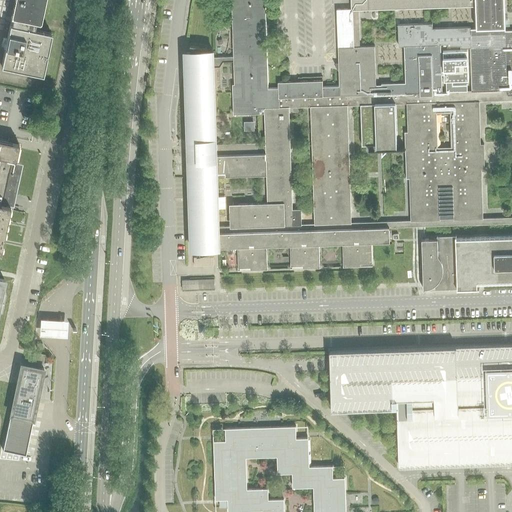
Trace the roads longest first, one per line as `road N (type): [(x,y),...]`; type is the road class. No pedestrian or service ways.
road 1 (secondary): [(108,0),(77,511)]
road 2 (unclassified): [(170,312),(165,115),(181,0)]
road 3 (residential): [(0,360),(11,347),(71,66)]
road 4 (secondary): [(116,257),(139,0)]
road 5 (secondary): [(102,511),(116,257)]
road 6 (secondary): [(110,511),(127,464),(133,381),(147,360),(172,352)]
